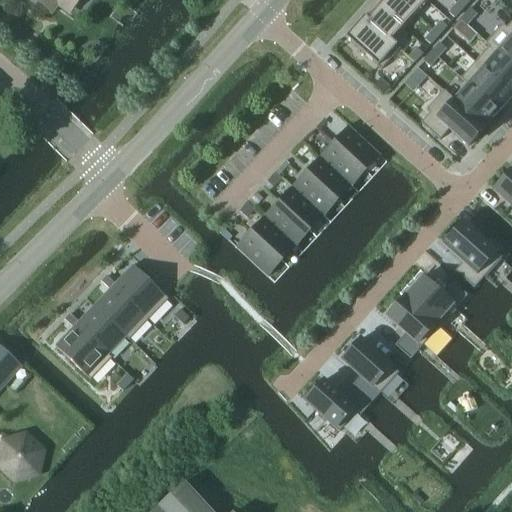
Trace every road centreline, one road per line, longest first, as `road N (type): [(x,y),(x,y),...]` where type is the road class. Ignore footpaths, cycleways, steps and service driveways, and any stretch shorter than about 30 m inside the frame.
road 1 (residential): [(461,196),(288,390)]
road 2 (tertiary): [(111,177),(260,11)]
road 3 (residential): [(335,84),(217,211)]
road 4 (residential): [(335,84),(461,196)]
road 5 (tertiary): [(0,290),(111,177)]
road 6 (residential): [(111,177),(0,70)]
